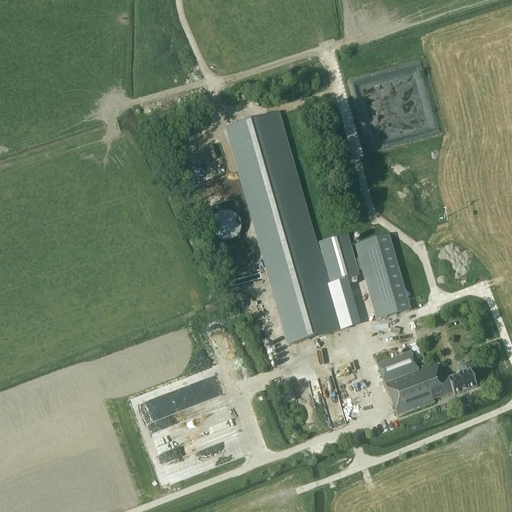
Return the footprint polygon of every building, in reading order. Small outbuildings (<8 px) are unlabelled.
[(277,115),(227,129),(289,346),(338,332),(277,115)] [(236,212),(232,211),(227,211),(222,212),(218,215),(216,219),(214,224),(215,228),(216,233),(219,237),(224,239),(228,240),(233,240),(237,238),(240,235),(243,231),(244,227),(244,223),(242,218),(240,215),(236,212)] [(353,259),(347,236),(319,244),(330,285),(358,277),(355,264),(353,259)] [(359,263),(376,321),(409,312),(388,237),(354,246),(357,258),(353,259),(355,264),(359,263)] [(444,381),(437,363),(418,371),(411,353),(385,364),(383,357),(374,361),(397,418),(435,403),(434,400),(450,394),(444,381)] [(470,371),(444,381),(450,394),(453,393),(454,396),(476,388),(470,371)] [(281,410),(299,407),(295,381),(281,383),(283,399),(279,399),(281,410)] [(326,393),(334,425),(347,422),(339,389),(326,393)]
